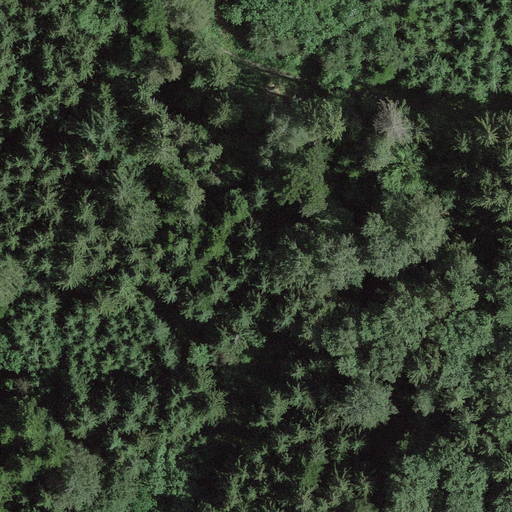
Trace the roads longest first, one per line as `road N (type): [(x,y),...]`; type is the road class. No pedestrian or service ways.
road 1 (track): [(96,0),(63,244),(71,416),(80,480),(95,511)]
road 2 (track): [(511,93),(371,89),(238,59)]
